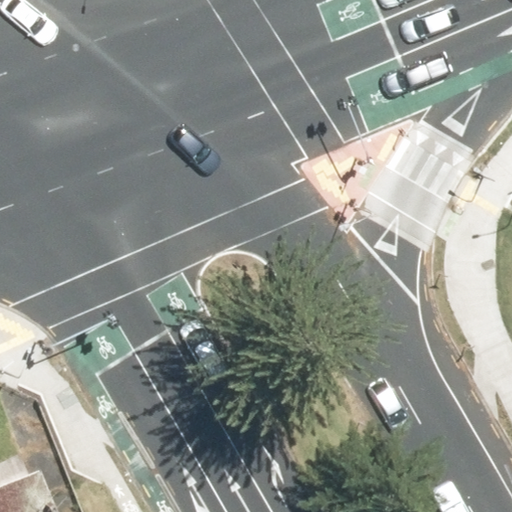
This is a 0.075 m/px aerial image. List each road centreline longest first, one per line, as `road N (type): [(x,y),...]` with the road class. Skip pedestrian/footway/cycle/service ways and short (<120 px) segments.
road 1 (secondary): [(243,511),(145,341),(98,121)]
road 2 (secondary): [(98,121),(297,255),(368,333)]
road 3 (secondary): [(511,26),(383,260),(368,333)]
road 4 (secondary): [(98,121),(383,0)]
road 5 (secondary): [(368,333),(470,511)]
road 6 (secondary): [(0,50),(98,121)]
